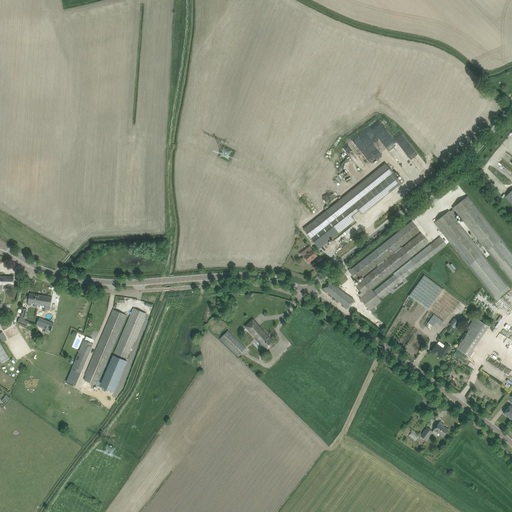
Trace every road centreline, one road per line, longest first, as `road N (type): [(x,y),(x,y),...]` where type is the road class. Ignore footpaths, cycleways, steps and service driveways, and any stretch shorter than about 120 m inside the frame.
road 1 (track): [(182,0),(171,242),(162,280)]
road 2 (unclassified): [(305,288),(461,166),(511,104)]
road 3 (tertiary): [(305,288),(511,443)]
road 4 (tertiary): [(166,280),(62,276),(0,242)]
road 5 (tertiary): [(166,280),(255,275),(305,288)]
